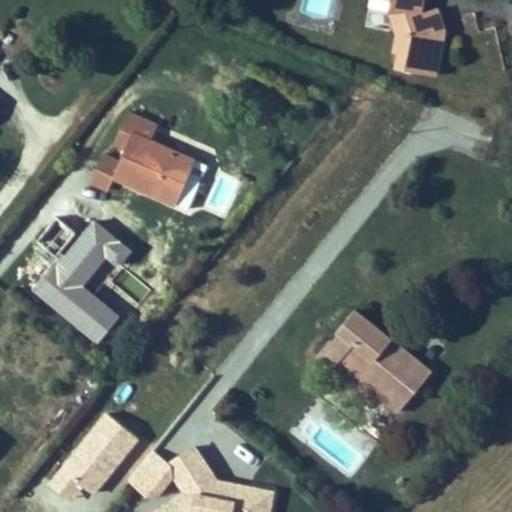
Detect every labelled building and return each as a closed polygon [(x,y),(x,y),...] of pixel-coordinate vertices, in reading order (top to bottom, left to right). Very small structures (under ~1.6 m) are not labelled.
[(443,27),(438,26),(431,8),(419,12),(420,0),(392,0),(391,7),(398,30),(395,49),(399,50),(396,65),(434,73),(443,27)] [(431,8),(438,26),(443,27),(443,25),(435,6),(431,8)] [(62,76),(64,63),(53,62),(51,74),(62,76)] [(173,120),(182,99),(147,84),(137,105),(173,120)] [(131,132),(112,175),(175,203),(180,192),(194,159),(131,132)] [(194,159),(180,192),(191,196),(205,164),(194,159)] [(0,287),(18,300),(28,287),(8,272),(0,281),(0,287)] [(391,338),(355,308),(318,352),(334,366),(341,356),(383,391),(379,395),(397,410),(425,378),(385,345),(391,338)] [(391,338),(385,345),(425,378),(430,371),(391,338)] [(383,391),(341,356),(334,366),(375,400),(379,395),(383,391)] [(105,414),(84,439),(88,442),(64,473),(79,485),(89,493),(135,438),(105,414)] [(84,439),(50,481),(69,497),(79,485),(64,473),(88,442),(84,439)] [(203,482),(173,456),(151,481),(176,502),(168,511),(263,511),(260,477),(224,480),(225,491),(205,492),(203,482)] [(225,491),(224,480),(203,482),(205,492),(225,491)]
